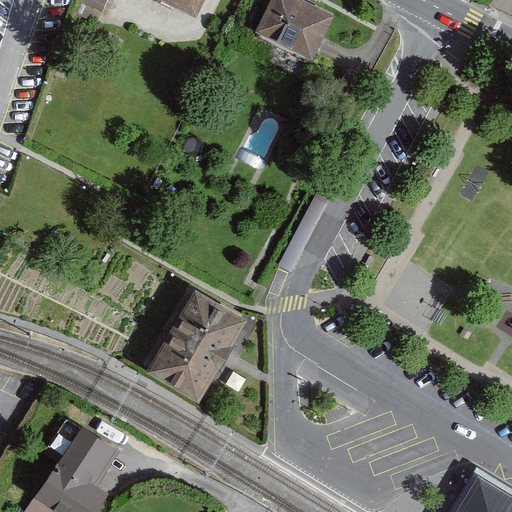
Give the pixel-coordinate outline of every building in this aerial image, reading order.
[(204,0),(165,0),(196,15),(204,0)] [(299,0),(273,0),(257,34),(257,35),(279,45),(309,59),(313,61),(317,53),(321,45),(324,38),(334,16),(299,0)] [(224,355),(243,322),(196,295),(152,369),(199,397),(224,355)] [(35,501),(52,511),(98,511),(108,498),(93,489),(117,451),(81,428),(35,501)] [(511,511),(511,497),(478,477),(457,511),(511,511)]
